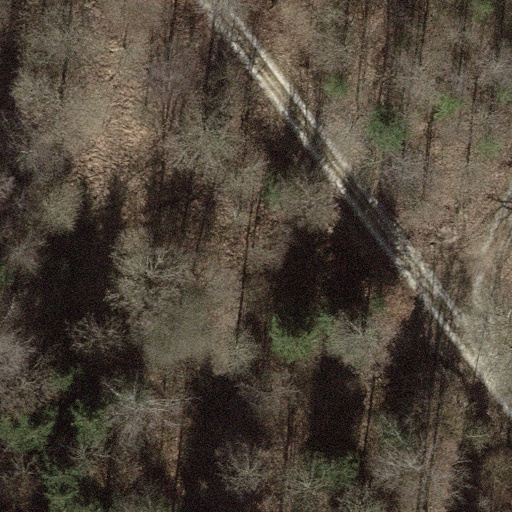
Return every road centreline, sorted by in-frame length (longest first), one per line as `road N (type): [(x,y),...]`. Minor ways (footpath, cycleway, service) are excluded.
road 1 (track): [(216,0),(511,393)]
road 2 (track): [(511,207),(455,317)]
